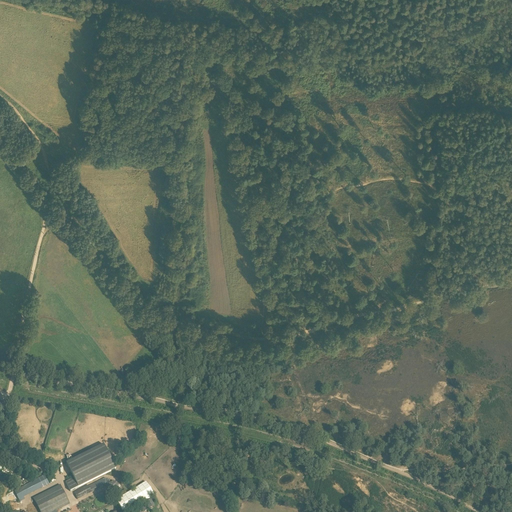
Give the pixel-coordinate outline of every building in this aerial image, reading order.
[(70,492),(78,488),(116,469),(103,444),(66,463),(74,478),(65,483),(70,492)] [(78,488),(70,492),(75,502),(108,485),(112,487),(117,498),(128,492),(116,469),(78,488)] [(25,500),(24,497),(50,485),(45,475),(14,490),(20,502),(25,500)] [(146,482),(127,494),(118,499),(116,500),(122,511),(126,511),(154,495),(146,482)] [(60,485),(33,499),(39,511),(52,511),(56,510),(56,511),(70,504),(60,485)]
